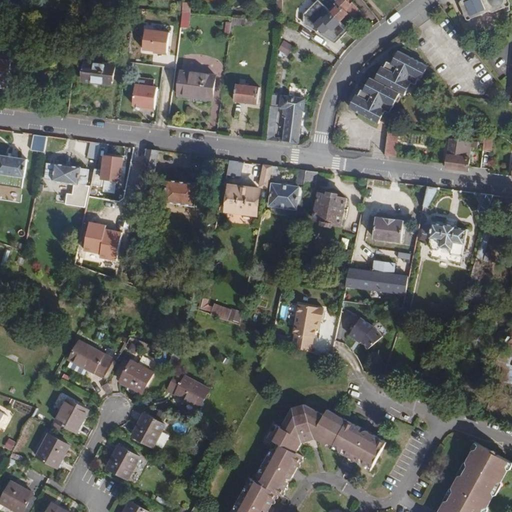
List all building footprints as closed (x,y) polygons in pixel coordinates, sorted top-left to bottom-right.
[(359,7),(351,0),(349,0),(348,1),(346,0),(334,0),(326,8),(337,18),(346,10),(351,15),(359,7)] [(510,3),(508,0),(461,0),(460,2),(468,19),(470,19),(490,11),(493,12),(504,7),(506,11),(511,9),(509,6),(510,3)] [(191,13),(191,3),(183,2),(183,13),(191,13)] [(337,18),(326,8),(319,15),(315,12),(310,17),(314,21),(313,22),(321,30),(327,24),(330,27),(337,18)] [(246,19),(233,17),(232,25),(254,27),(256,19),(246,19)] [(190,26),(182,26),(180,38),(189,39),(190,26)] [(168,32),(144,28),(141,49),(165,53),(168,32)] [(294,45),(283,39),(276,48),(288,54),(294,45)] [(405,96),(412,83),(417,86),(427,67),(400,53),(394,65),(390,71),(386,69),(379,81),(374,79),(367,93),(364,98),(360,96),(359,96),(352,109),(380,124),(387,111),(391,113),(401,94),(405,96)] [(7,85),(11,62),(0,60),(0,88),(3,89),(4,88),(5,85),(7,85)] [(112,84),(115,67),(85,63),(83,80),(112,84)] [(161,84),(164,69),(142,66),(139,81),(161,84)] [(212,105),(215,76),(182,72),(179,96),(188,98),(187,102),(212,105)] [(159,85),(136,82),(133,105),(141,106),(142,108),(155,110),(159,85)] [(258,105),(260,88),(236,85),(234,101),(258,105)] [(304,111),(305,100),(280,96),(278,107),(287,108),(283,137),(283,141),(298,143),(300,134),(300,128),(303,110),(304,111)] [(273,137),(278,107),(277,107),(271,106),(266,140),(273,141),(273,137)] [(395,157),(399,131),(388,130),(384,156),(395,157)] [(45,153),(48,136),(40,135),(37,152),(45,153)] [(491,153),(493,138),(485,137),(484,143),(483,151),(491,153)] [(469,167),(472,147),(475,147),(476,142),(449,138),(446,164),(445,168),(468,172),(469,167)] [(96,160),(100,143),(90,141),(87,158),(96,160)] [(160,151),(135,148),(132,166),(134,167),(132,178),(140,180),(142,171),(155,173),(160,151)] [(0,174),(25,178),(28,159),(0,155),(0,157),(0,174)] [(121,181),(124,158),(105,156),(103,169),(102,175),(102,179),(121,181)] [(102,189),(104,182),(99,181),(100,175),(102,175),(103,169),(102,169),(103,162),(96,160),(91,188),(102,189)] [(238,162),(230,160),(227,176),(235,177),(241,177),(243,163),(238,162)] [(87,185),(89,169),(81,168),(81,166),(55,163),(55,164),(47,163),(45,179),(53,180),(53,181),(79,185),(79,184),(87,185)] [(271,175),(272,166),(264,165),(260,185),(260,186),(261,188),(268,189),(271,175)] [(277,176),(279,167),(272,166),(271,175),(277,176)] [(303,187),(307,170),(298,169),(295,185),(303,187)] [(314,192),(318,172),(307,170),(303,187),(303,189),(314,192)] [(196,206),(198,183),(168,180),(165,203),(196,206)] [(298,209),(300,187),(272,184),(270,206),(298,209)] [(258,214),(260,189),(230,186),(227,210),(258,214)] [(429,206),(438,188),(427,186),(423,205),(429,206)] [(341,225),(346,198),(337,196),(330,195),(319,193),(313,220),(341,225)] [(488,216),(493,195),(487,194),(486,199),(483,199),(480,211),(482,214),(483,215),(484,215),(485,216),(488,216)] [(493,223),(502,205),(505,197),(493,195),(488,216),(486,220),(493,223)] [(401,242),(404,220),(377,217),(374,239),(401,242)] [(90,220),(85,251),(102,254),(101,258),(119,261),(124,230),(107,227),(108,223),(90,220)] [(462,257),(468,228),(457,227),(457,225),(444,222),(444,224),(433,222),(429,243),(430,244),(430,246),(430,247),(431,248),(433,249),(434,249),(436,249),(437,249),(438,249),(439,248),(439,246),(440,246),(441,248),(451,250),(450,254),(462,257)] [(489,236),(483,234),(475,259),(482,261),(489,236)] [(482,261),(475,259),(470,276),(480,279),(482,271),(481,271),(482,269),(480,268),(482,261)] [(405,294),(408,276),(394,274),(395,263),(375,261),(373,272),(350,268),(346,287),(405,294)] [(480,279),(470,276),(469,283),(478,285),(480,279)] [(208,299),(203,297),(200,308),(211,312),(213,306),(209,305),(207,303),(208,299)] [(319,307),(299,304),(294,332),(295,333),(293,345),(311,351),(314,336),(315,336),(318,319),(322,320),(324,307),(319,306),(319,307)] [(361,316),(348,334),(360,342),(362,341),(368,348),(383,335),(374,325),(361,316)] [(250,323),(241,321),(239,330),(248,333),(250,323)] [(107,334),(100,331),(98,338),(104,340),(107,334)] [(103,378),(113,358),(82,341),(71,360),(103,378)] [(141,345),(134,341),(129,348),(137,352),(141,345)] [(181,356),(174,351),(170,364),(174,367),(181,356)] [(430,375),(437,363),(429,358),(422,370),(430,375)] [(143,394),(155,372),(133,360),(121,381),(143,394)] [(511,364),(498,361),(494,381),(511,384),(511,364)] [(422,386),(430,375),(422,370),(415,381),(422,386)] [(200,408),(211,389),(180,372),(170,391),(200,408)] [(55,406),(62,409),(68,397),(61,394),(55,406)] [(77,432),(89,410),(69,399),(57,421),(77,432)] [(267,511),(268,511),(268,510),(267,509),(266,509),(266,507),(267,507),(268,506),(272,504),(278,495),(281,497),(287,487),(287,481),(287,480),(288,479),(289,479),(290,479),(291,479),(292,478),(293,477),(293,476),(294,475),(293,474),(293,473),(292,473),(292,472),(292,471),(293,470),(294,469),(295,469),(297,468),(303,458),(296,454),(304,439),(306,440),(307,441),(308,441),(310,441),(311,440),(312,439),(312,438),(312,437),(313,437),(314,437),(314,438),(315,440),(325,445),(329,444),(339,449),(339,453),(345,457),(347,454),(352,457),(354,454),(357,456),(355,459),(359,461),(357,463),(363,466),(367,465),(373,469),(387,444),(370,434),(368,438),(359,433),(361,429),(357,427),(327,411),(324,417),(305,406),(300,414),(292,409),(281,428),(279,427),(276,433),(271,434),(269,437),(271,439),(276,442),(273,447),(269,448),(256,471),(252,472),(249,478),(251,480),(248,485),(243,486),(230,508),(232,511),(231,511),(267,511)] [(300,414),(305,406),(304,406),(292,409),(300,414)] [(154,447),(166,424),(145,413),(133,435),(154,447)] [(53,420),(50,425),(62,431),(64,426),(53,420)] [(276,433),(279,427),(274,424),(270,430),(271,434),(276,433)] [(368,438),(370,434),(361,429),(359,433),(368,438)] [(59,468),(71,445),(50,434),(38,456),(59,468)] [(339,449),(329,444),(325,445),(326,449),(335,454),(339,453),(339,449)] [(477,452),(480,447),(475,444),(472,449),(473,453),(477,452)] [(129,478),(141,456),(121,445),(108,467),(129,478)] [(10,450),(5,446),(2,451),(7,455),(10,450)] [(507,467),(510,463),(480,447),(477,452),(473,453),(467,464),(468,468),(463,477),(459,479),(453,489),(454,493),(449,503),(444,504),(439,511),(481,511),(484,508),(488,507),(494,496),(493,492),(498,483),(502,482),(509,471),(507,467)] [(24,456),(16,452),(14,457),(22,461),(24,456)] [(463,477),(468,468),(467,464),(463,465),(458,474),(459,479),(463,477)] [(373,469),(367,465),(363,466),(364,470),(370,474),(373,469)] [(248,485),(251,480),(249,478),(246,477),(243,482),(243,486),(248,485)] [(19,511),(25,511),(35,493),(13,481),(1,502),(19,511)] [(503,486),(502,482),(498,483),(493,492),(494,496),(497,496),(503,486)] [(449,503),(454,493),(453,489),(449,490),(444,500),(444,504),(449,503)] [(156,501),(171,510),(175,504),(160,495),(156,501)] [(152,511),(132,501),(125,511),(152,511)] [(69,511),(53,503),(48,511),(69,511)]
